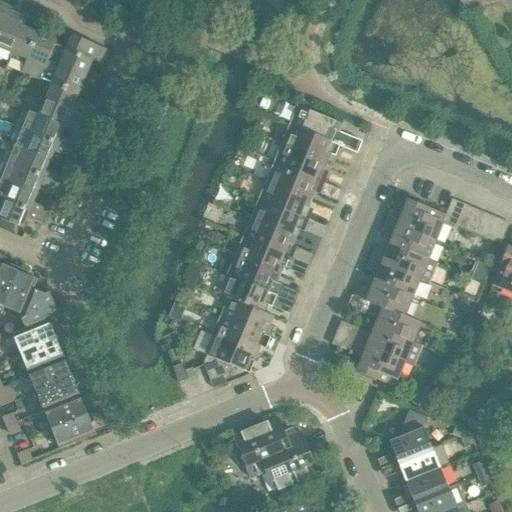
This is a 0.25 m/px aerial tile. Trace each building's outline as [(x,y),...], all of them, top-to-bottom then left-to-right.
[(0,32),(10,8),(0,3),(0,32)] [(38,34),(23,28),(28,15),(10,8),(0,32),(0,48),(10,53),(8,56),(10,57),(12,54),(11,53),(17,40),(33,47),(38,34)] [(44,22),(48,12),(39,8),(35,18),(44,22)] [(52,25),(56,15),(48,12),(44,22),(52,25)] [(47,62),(55,44),(56,41),(38,34),(33,47),(17,40),(11,53),(12,54),(10,57),(13,58),(14,55),(26,60),(21,72),(40,80),(47,62)] [(98,65),(105,50),(72,36),(66,49),(55,44),(47,62),(84,78),(91,62),(98,65)] [(77,94),(84,78),(47,62),(40,80),(51,84),(46,96),(43,95),(42,97),(45,99),(45,100),(58,105),(64,89),(77,94)] [(76,133),(83,115),(71,110),(77,94),(64,89),(58,105),(45,100),(45,99),(42,97),(41,99),(44,101),(38,116),(64,127),(63,128),(76,133)] [(338,133),(342,125),(299,107),(291,127),(339,146),(356,154),(361,142),(338,133)] [(64,127),(38,116),(25,111),(18,129),(72,151),(75,144),(64,139),(62,143),(58,141),(63,128),(64,127)] [(339,146),(291,127),(283,145),(326,163),(329,155),(334,157),(339,146)] [(72,151),(18,129),(11,146),(50,161),(53,152),(55,148),(59,150),(58,154),(69,159),(72,151)] [(323,171),(326,163),(283,145),(276,163),(323,183),(328,173),(323,171)] [(44,175),(50,161),(11,146),(4,162),(58,184),(61,177),(50,172),(48,176),(44,175)] [(58,184),(4,162),(0,172),(0,179),(36,195),(41,181),(45,183),(44,187),(55,192),(58,184)] [(323,183),(276,163),(268,183),(310,200),(313,192),(336,202),(341,191),(323,183)] [(36,195),(0,179),(0,199),(44,218),(47,210),(36,205),(34,209),(30,208),(36,195)] [(307,208),(310,200),(268,183),(260,202),(308,221),(312,210),(307,208)] [(44,218),(0,199),(0,219),(22,229),(28,214),(31,216),(30,221),(41,225),(44,218)] [(454,226),(463,205),(451,200),(445,216),(408,200),(402,215),(390,210),(385,222),(440,244),(441,241),(436,239),(443,222),(454,226)] [(308,221),(260,202),(252,220),(295,238),(298,230),(303,232),(308,221)] [(466,231),(475,210),(463,205),(454,226),(466,231)] [(477,236),(486,214),(475,210),(466,231),(477,236)] [(488,240),(497,219),(486,214),(477,236),(488,240)] [(499,245),(508,223),(497,219),(488,240),(499,245)] [(291,246),(295,238),(252,220),(244,239),(310,266),(314,255),(291,246)] [(440,244),(385,222),(380,233),(392,238),(389,245),(427,261),(433,245),(439,247),(440,244)] [(310,266),(244,239),(236,258),(279,276),(282,268),(305,277),(310,266)] [(434,264),(427,261),(389,245),(386,253),(374,248),(369,260),(419,280),(427,283),(434,264)] [(511,300),(511,250),(507,248),(491,286),(511,294),(511,300),(511,301),(511,300)] [(275,284),(279,276),(236,258),(228,277),(294,304),(298,293),(275,284)] [(411,299),(419,280),(369,260),(365,271),(377,276),(374,283),(411,299)] [(0,316),(3,309),(20,269),(9,265),(8,268),(0,265),(0,316)] [(21,316),(33,290),(37,280),(27,276),(29,273),(20,269),(3,309),(21,316)] [(294,304),(228,277),(221,296),(229,299),(261,312),(263,313),(266,305),(289,315),(294,304)] [(405,315),(411,299),(374,283),(371,290),(358,285),(354,297),(370,304),(404,318),(404,317),(409,319),(410,317),(405,315)] [(59,317),(53,304),(49,294),(45,295),(33,290),(21,316),(15,330),(16,334),(48,322),(59,317)] [(269,316),(263,313),(261,312),(229,299),(221,318),(269,338),(274,327),(269,325),(272,317),(269,316)] [(426,326),(409,319),(404,317),(404,318),(370,304),(365,315),(377,320),(374,328),(412,343),(419,327),(424,329),(426,326)] [(269,338),(221,318),(214,336),(256,355),(260,347),(265,349),(269,338)] [(60,338),(56,329),(52,330),(48,322),(16,334),(12,335),(20,355),(60,338)] [(421,347),(412,343),(374,328),(371,335),(340,322),(336,333),(404,362),(413,366),(421,347)] [(393,388),(404,362),(336,333),(331,345),(362,358),(356,372),(393,388)] [(254,360),(256,355),(214,336),(213,337),(206,334),(205,337),(212,340),(202,363),(210,381),(228,374),(231,366),(243,371),(248,361),(251,359),(254,360)] [(64,359),(60,350),(64,348),(60,338),(20,355),(28,373),(64,359)] [(36,393),(75,376),(71,366),(67,368),(64,359),(28,373),(36,393)] [(79,397),(75,388),(79,386),(75,376),(36,393),(43,411),(79,397)] [(17,396),(12,385),(2,389),(0,385),(0,384),(0,407),(8,404),(7,401),(17,396)] [(91,414),(87,404),(83,406),(79,397),(43,411),(51,430),(91,414)] [(431,448),(423,428),(427,419),(409,411),(397,439),(388,442),(393,454),(398,452),(401,460),(431,448)] [(16,423),(12,413),(4,416),(3,421),(5,427),(16,423)] [(95,435),(91,425),(95,424),(91,414),(51,430),(59,449),(95,435)] [(318,474),(301,433),(286,439),(278,419),(233,438),(250,479),(264,472),(273,492),(318,474)] [(20,432),(16,423),(5,427),(8,434),(12,436),(20,432)] [(468,433),(468,432),(455,427),(452,435),(458,437),(468,433)] [(473,444),(468,433),(458,437),(461,439),(465,448),(473,444)] [(440,468),(431,448),(401,460),(405,470),(401,472),(405,483),(440,468)] [(32,461),(27,450),(19,453),(18,458),(21,465),(32,461)] [(485,473),(480,462),(472,466),(477,476),(485,473)] [(448,488),(440,468),(405,483),(410,493),(414,492),(418,500),(448,488)] [(490,484),(485,473),(477,476),(481,488),(490,484)] [(447,511),(456,508),(448,488),(418,500),(422,510),(417,511),(447,511)] [(501,511),(497,502),(489,505),(491,511),(501,511)]
